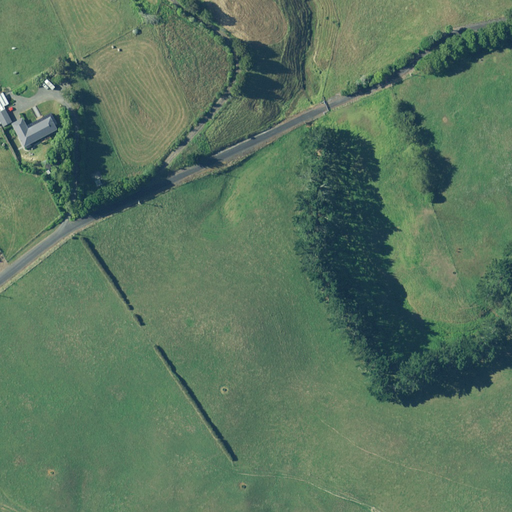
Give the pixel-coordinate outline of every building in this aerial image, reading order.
[(50,83),(47,79),(40,84),(46,91),(50,88),(47,85),(50,83)] [(19,108),(30,102),(27,98),(17,104),(19,108)] [(13,121),(5,108),(0,110),(0,125),(2,124),(4,127),(13,121)] [(59,129),(51,113),(46,115),(45,112),(35,118),(36,121),(28,125),(23,117),(12,123),(26,149),(32,146),(31,144),(59,129)] [(100,180),(103,178),(99,170),(90,175),(96,187),(102,184),(100,180)]
